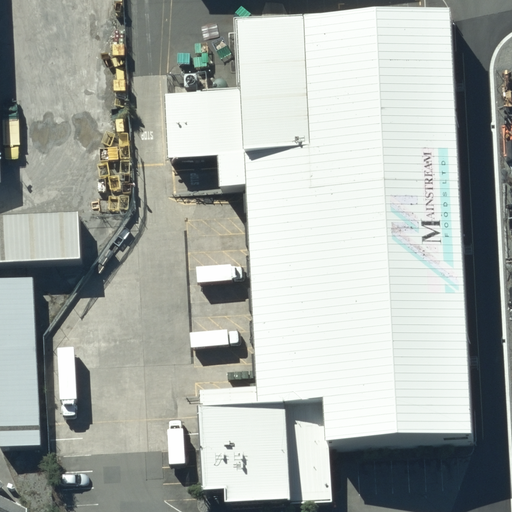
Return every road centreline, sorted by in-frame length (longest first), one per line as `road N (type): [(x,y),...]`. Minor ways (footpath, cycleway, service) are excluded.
road 1 (unknown): [(173,511),(145,473),(131,400),(152,212),(156,59),(176,0)]
road 2 (unknown): [(483,511),(458,0)]
